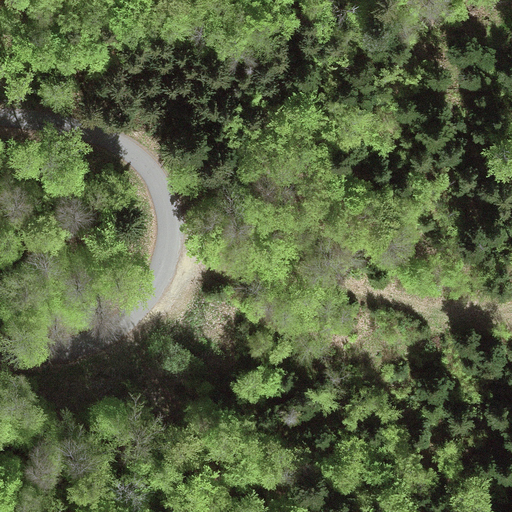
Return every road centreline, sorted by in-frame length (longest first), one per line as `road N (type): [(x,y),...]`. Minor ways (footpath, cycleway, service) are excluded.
road 1 (unclassified): [(0,121),(64,127),(127,148),(151,169),(170,224),(164,275),(125,323),(76,345),(0,351)]
road 2 (track): [(170,253),(461,314),(511,313)]
